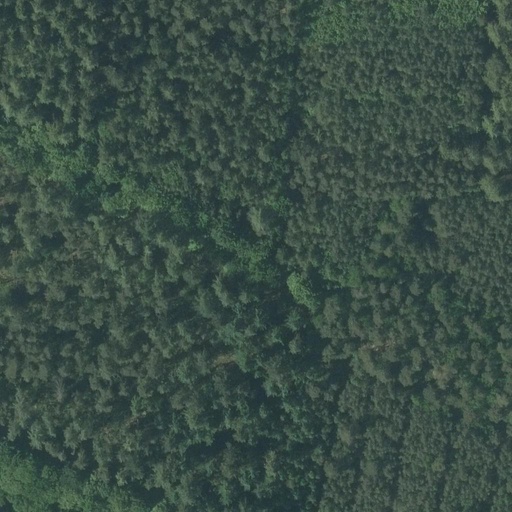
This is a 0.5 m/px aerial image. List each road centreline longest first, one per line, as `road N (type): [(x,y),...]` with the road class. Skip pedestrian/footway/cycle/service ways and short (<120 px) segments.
road 1 (track): [(511,379),(0,114)]
road 2 (track): [(271,255),(285,186),(511,192)]
road 3 (track): [(478,191),(488,0)]
road 4 (track): [(177,511),(0,449)]
road 5 (track): [(100,0),(87,160)]
